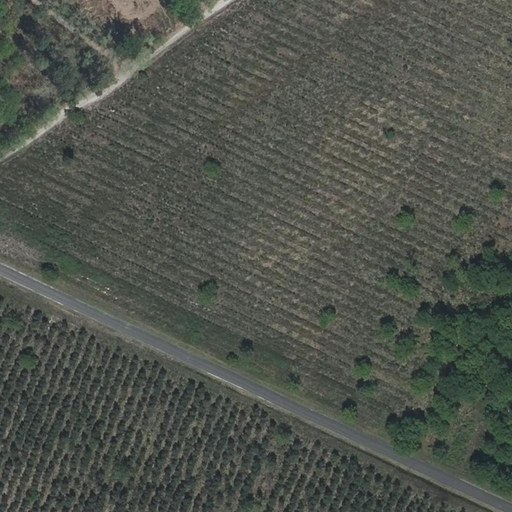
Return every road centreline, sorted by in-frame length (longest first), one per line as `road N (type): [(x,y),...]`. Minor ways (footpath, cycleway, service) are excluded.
road 1 (unclassified): [(508,511),(0,267)]
road 2 (track): [(235,0),(0,163)]
